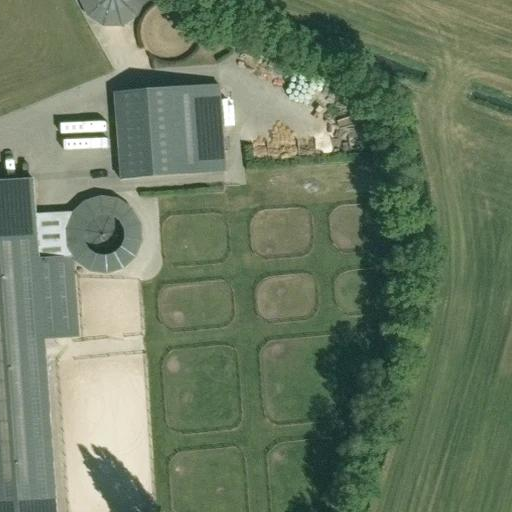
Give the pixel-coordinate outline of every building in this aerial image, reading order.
[(75,0),(75,14),(126,16),(126,0),(75,0)] [(226,172),(219,85),(113,93),(120,180),(226,172)] [(98,117),(55,120),(56,131),(99,128),(98,117)] [(95,145),(95,134),(70,134),(70,145),(95,145)] [(78,338),(72,257),(38,259),(36,237),(45,237),(43,222),(35,223),(32,180),(0,181),(0,511),(56,511),(44,340),(78,338)]
